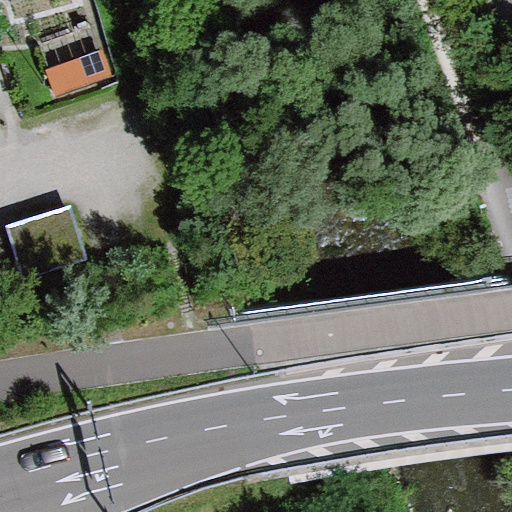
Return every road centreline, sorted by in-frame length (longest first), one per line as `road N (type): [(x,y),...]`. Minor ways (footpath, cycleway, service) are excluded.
road 1 (primary): [(511,391),(262,419),(0,493)]
road 2 (track): [(425,0),(507,222)]
